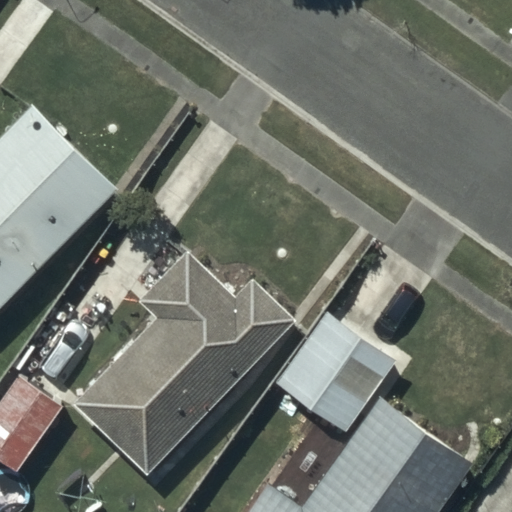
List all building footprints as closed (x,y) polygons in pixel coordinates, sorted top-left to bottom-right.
[(0,307),(117,190),(33,107),(0,139),(0,307)] [(159,318),(74,404),(146,474),(295,322),(252,281),(233,299),(187,255),(142,301),(159,318)] [(274,378),(343,430),(394,362),(325,310),(274,378)] [(61,402),(17,374),(0,400),(0,462),(16,472),(61,402)] [(265,482),(244,511),(433,511),(469,462),(378,399),(302,508),(265,482)]
